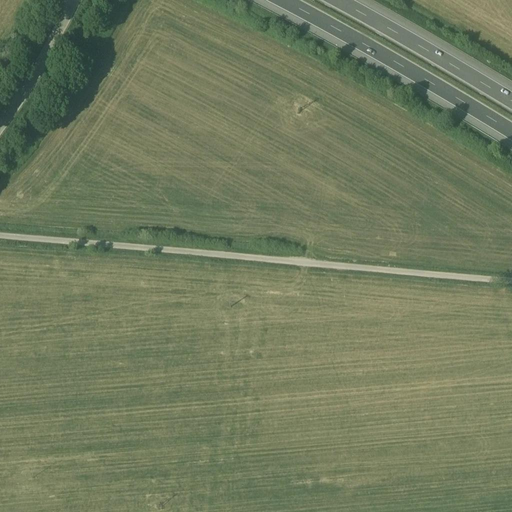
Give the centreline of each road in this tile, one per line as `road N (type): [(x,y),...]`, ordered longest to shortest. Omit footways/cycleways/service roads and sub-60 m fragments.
road 1 (unclassified): [(0,235),(511,280)]
road 2 (motorway): [(291,0),(511,125)]
road 3 (motorway): [(511,93),(352,0)]
road 4 (unclassified): [(0,130),(78,0)]
